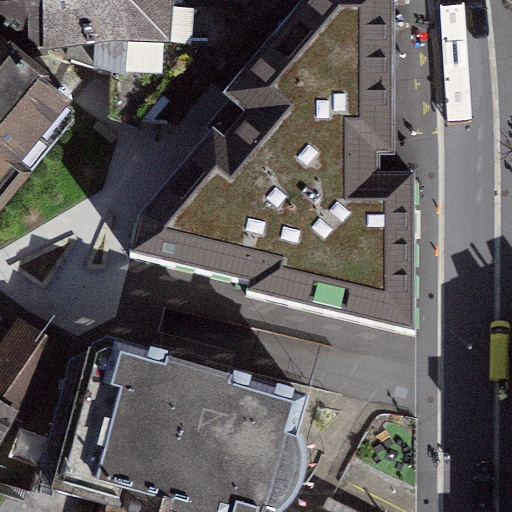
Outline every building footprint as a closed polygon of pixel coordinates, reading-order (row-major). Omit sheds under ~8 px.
[(0,0),(0,42),(44,72),(195,46),(256,0),(0,0)] [(142,224),(131,258),(251,289),(248,296),(413,337),(412,181),(376,180),(377,160),(392,159),(393,0),(310,0),(227,100),(248,118),(224,147),(214,138),(142,224)] [(0,182),(63,104),(0,58),(0,182)] [(14,320),(0,337),(0,396),(15,409),(58,356),(14,320)] [(266,511),(297,400),(65,336),(16,511),(266,511)]
